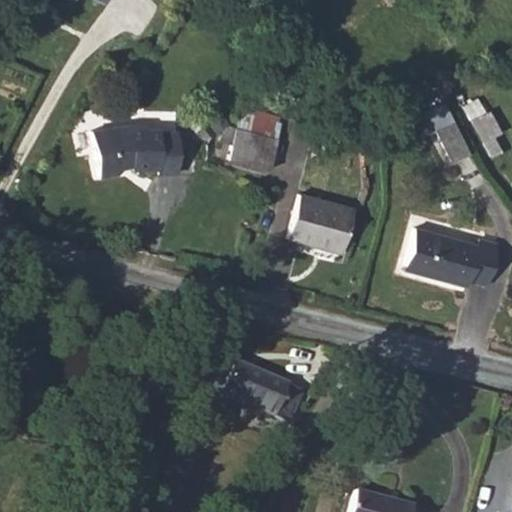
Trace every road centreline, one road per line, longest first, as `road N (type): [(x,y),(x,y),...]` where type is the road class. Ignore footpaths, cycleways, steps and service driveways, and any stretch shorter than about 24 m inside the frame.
road 1 (residential): [(511,375),(0,242)]
road 2 (track): [(370,342),(242,511)]
